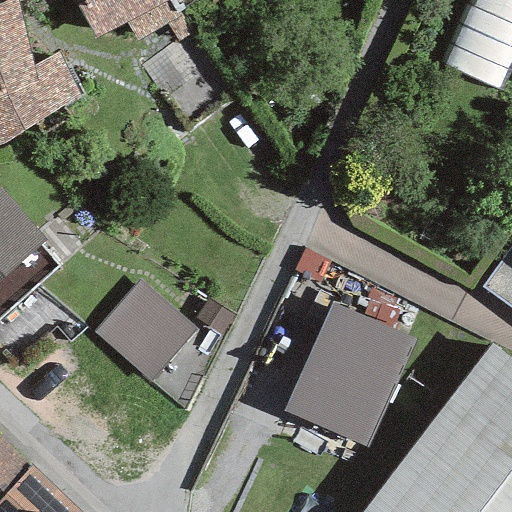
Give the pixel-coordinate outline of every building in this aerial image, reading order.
[(17,0),(9,0),(0,4),(0,146),(5,145),(78,96),(57,51),(33,65),(17,0)] [(73,0),(95,38),(125,24),(135,40),(177,17),(174,13),(167,2),(171,0),(73,0)] [(171,0),(167,2),(174,13),(192,0),(171,0)] [(511,92),(511,0),(486,0),(459,72),(511,92)] [(45,239),(0,191),(0,319),(58,265),(40,244),(45,239)] [(511,245),(481,288),(511,310),(511,245)] [(139,278),(92,333),(152,384),(199,329),(139,278)] [(233,317),(207,299),(195,316),(221,334),(233,317)] [(414,339),(330,303),(283,411),(367,447),(414,339)] [(511,511),(511,360),(491,345),(363,511),(511,511)] [(0,499),(31,468),(2,440),(0,442),(0,499)] [(77,511),(31,468),(0,499),(0,511),(77,511)]
